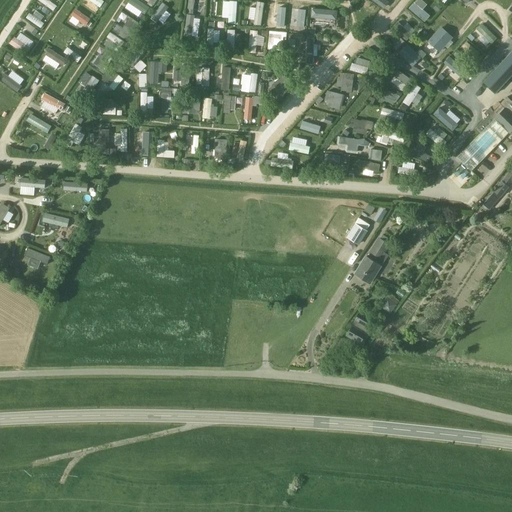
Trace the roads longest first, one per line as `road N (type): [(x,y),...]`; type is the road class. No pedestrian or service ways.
road 1 (tertiary): [(0,418),(351,421),(511,444)]
road 2 (unclassified): [(511,419),(379,387),(265,374)]
road 3 (track): [(202,416),(191,427),(37,461)]
